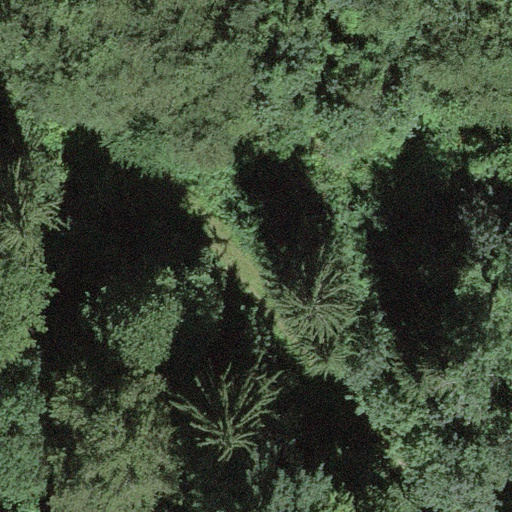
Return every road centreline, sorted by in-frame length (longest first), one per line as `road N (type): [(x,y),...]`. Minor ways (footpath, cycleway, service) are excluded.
road 1 (track): [(451,511),(395,442),(75,103),(0,57)]
road 2 (track): [(511,178),(475,182),(277,162),(75,103)]
